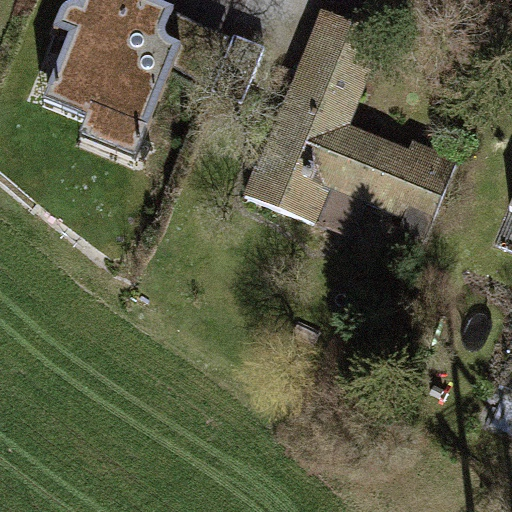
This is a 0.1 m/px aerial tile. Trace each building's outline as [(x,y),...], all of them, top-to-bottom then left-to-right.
[(175,17),(132,0),(85,0),(80,12),(70,12),(66,14),(62,17),(55,38),(70,44),(44,110),(86,127),(91,113),(149,135),(173,75),(181,54),(168,48),(166,45),(165,40),(166,36),(175,17)] [(325,15),(315,40),(375,64),(385,39),(325,15)] [(231,40),(175,17),(166,36),(165,40),(166,45),(168,48),(181,54),(173,75),(210,90),(231,40)] [(315,40),(250,199),(315,226),(331,190),(428,229),(456,161),(414,145),(411,155),(348,130),(375,64),(315,40)] [(149,135),(91,113),(86,127),(80,142),(137,165),(149,135)]
